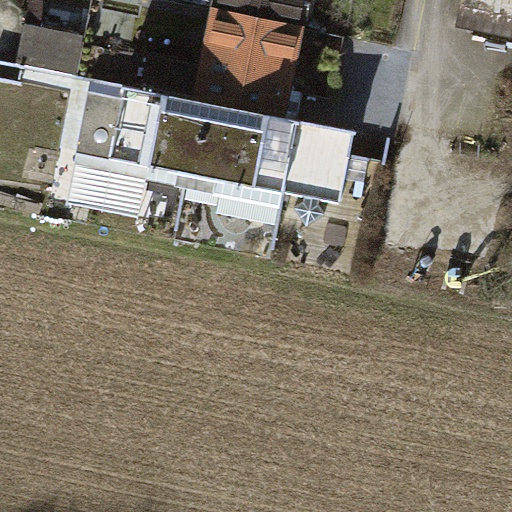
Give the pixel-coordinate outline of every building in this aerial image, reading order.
[(218,0),(216,8),(296,24),(300,0),(218,0)] [(511,23),(511,0),(462,0),(460,13),(511,23)] [(283,86),(296,24),(216,8),(205,65),(173,59),(167,90),(296,116),(301,89),(283,86)] [(81,35),(24,23),(15,62),(72,74),(81,35)] [(215,173),(281,186),(296,116),(167,90),(92,75),(77,149),(174,169),(171,180),(212,188),(215,173)] [(352,128),(296,116),(281,186),(300,191),(291,205),(304,226),(324,207),(318,196),(338,199),(352,128)]
